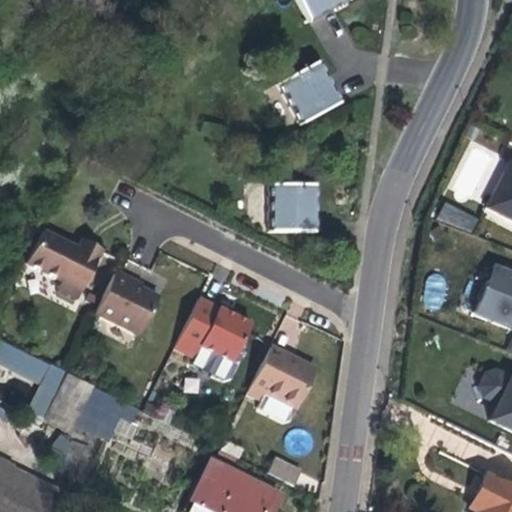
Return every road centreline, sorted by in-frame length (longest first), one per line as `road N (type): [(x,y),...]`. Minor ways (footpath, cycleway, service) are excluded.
road 1 (tertiary): [(373,316),(397,189),(464,52),(476,0)]
road 2 (unknown): [(351,472),(123,368)]
road 3 (residential): [(373,316),(203,231),(155,219)]
road 4 (tertiary): [(345,511),(373,316)]
